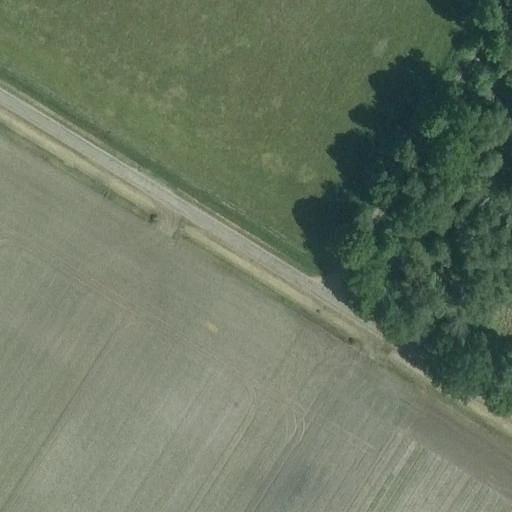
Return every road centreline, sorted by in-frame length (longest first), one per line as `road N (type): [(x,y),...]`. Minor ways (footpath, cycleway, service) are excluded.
road 1 (unclassified): [(511,412),(0,98)]
road 2 (track): [(509,0),(327,298)]
